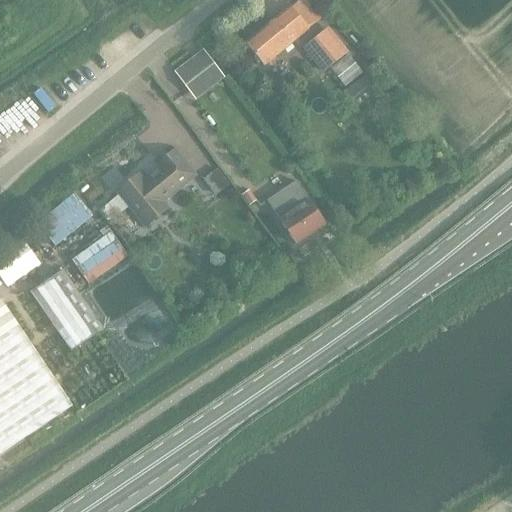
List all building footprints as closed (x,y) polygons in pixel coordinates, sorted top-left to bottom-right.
[(309,30),(290,7),(245,44),(264,67),(309,30)] [(309,45),(323,61),(327,66),(343,53),(339,48),(325,31),(309,45)] [(176,71),(189,89),(197,100),(225,79),(203,51),(176,71)] [(349,85),(356,99),(365,95),(362,90),(374,85),(370,75),(349,85)] [(162,202),(195,176),(175,151),(160,163),(164,168),(146,183),(139,175),(118,192),(145,226),(167,208),(162,202)] [(218,169),(204,179),(216,195),(230,185),(218,169)] [(267,202),(280,221),(295,245),(325,225),(310,201),(309,202),(296,182),(267,202)] [(248,191),(241,196),(249,206),(256,201),(248,191)] [(60,244),(95,214),(76,192),(41,222),(60,244)] [(107,228),(70,253),(90,281),(127,257),(107,228)] [(22,276),(53,252),(37,232),(6,256),(22,276)] [(30,293),(71,352),(104,330),(63,271),(30,293)] [(0,455),(72,407),(0,300),(0,455)]
